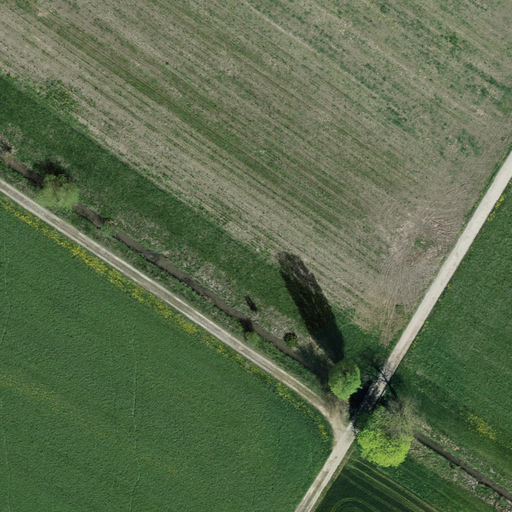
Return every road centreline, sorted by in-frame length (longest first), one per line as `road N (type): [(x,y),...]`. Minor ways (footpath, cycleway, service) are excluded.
road 1 (track): [(354,428),(0,190)]
road 2 (track): [(296,511),(511,165)]
